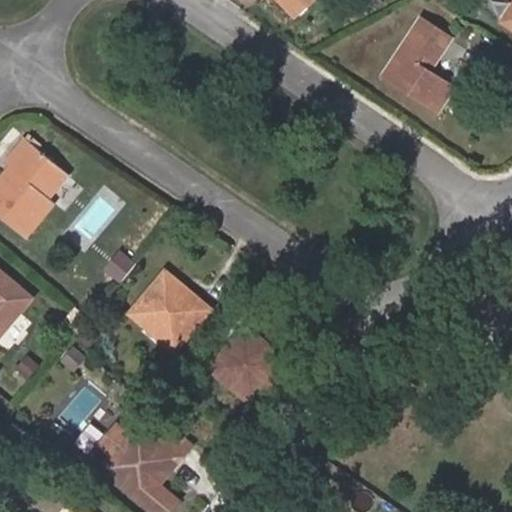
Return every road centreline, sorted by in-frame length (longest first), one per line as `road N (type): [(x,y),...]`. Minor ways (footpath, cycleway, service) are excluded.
road 1 (residential): [(16,65),(387,321)]
road 2 (residential): [(498,214),(183,0)]
road 3 (residential): [(232,511),(387,321)]
road 4 (residential): [(387,321),(498,214)]
